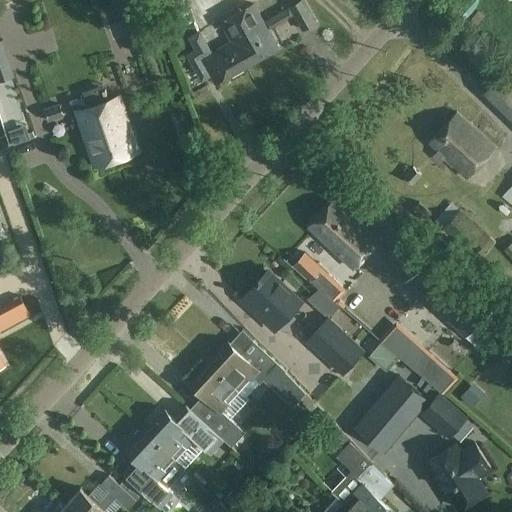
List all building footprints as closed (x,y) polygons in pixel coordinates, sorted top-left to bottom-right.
[(117,0),(134,51),(161,42),(146,0),(117,0)] [(317,22),(304,0),(299,0),(289,6),(293,15),(303,30),(317,22)] [(254,62),(279,48),(269,30),(263,20),(253,3),(220,23),(228,36),(237,31),(239,36),(245,34),(248,40),(244,42),(254,62)] [(289,6),(263,20),(269,30),(293,15),(289,6)] [(112,48),(124,47),(121,22),(109,24),(112,48)] [(237,31),(228,36),(230,41),(211,51),(199,30),(188,36),(195,49),(210,76),(215,84),(254,62),(244,42),(248,40),(245,34),(239,36),(237,31)] [(0,78),(14,74),(2,39),(0,40),(0,39),(0,78)] [(210,76),(195,49),(186,54),(201,81),(210,76)] [(511,80),(502,71),(482,91),(511,119),(511,80)] [(87,106),(77,110),(95,164),(139,149),(120,95),(108,99),(104,89),(100,90),(100,87),(86,91),(87,94),(83,96),(87,106)] [(4,96),(10,119),(25,115),(19,92),(4,96)] [(48,119),(63,114),(60,103),(44,108),(48,119)] [(495,146),(457,111),(429,143),(467,177),(495,146)] [(412,184),(421,175),(413,167),(403,176),(412,184)] [(335,198),(307,229),(353,269),(380,240),(335,198)] [(419,202),(412,210),(421,218),(428,210),(419,202)] [(490,236),(452,202),(436,221),(443,227),(446,224),(483,257),(496,242),(490,236)] [(303,249),(291,263),(319,287),(319,286),(337,301),(348,290),(324,269),(325,268),(303,249)] [(435,249),(405,281),(464,334),(493,302),(435,249)] [(241,299),(274,330),(302,299),(269,269),(241,299)] [(0,330),(31,315),(23,299),(5,307),(4,306),(0,307),(0,330)] [(328,315),(306,339),(342,372),(364,348),(328,315)] [(475,350),(490,363),(507,341),(492,329),(475,350)] [(234,347),(215,368),(237,389),(254,371),(263,379),(293,407),(306,393),(284,370),(285,370),(253,340),(241,353),(234,347)] [(385,348),(376,356),(385,367),(395,359),(385,348)] [(191,408),(190,410),(222,439),(236,424),(228,417),(219,409),(237,389),(215,368),(196,389),(203,396),(191,408)] [(401,374),(370,410),(398,434),(429,397),(401,374)] [(421,413),(450,437),(467,417),(438,393),(421,413)] [(165,409),(145,430),(174,457),(193,436),(205,446),(212,452),(223,440),(222,439),(190,410),(191,408),(186,404),(173,417),(165,409)] [(398,434),(370,410),(356,426),(384,449),(398,434)] [(135,459),(123,472),(127,476),(144,492),(161,508),(173,494),(167,489),(186,468),(182,464),(174,457),(145,430),(126,451),(135,459)] [(343,503),(352,511),(392,511),(393,511),(380,499),(394,484),(350,441),(337,455),(351,470),(332,490),(344,502),(343,503)] [(425,463),(436,480),(440,477),(447,487),(445,488),(458,508),(485,490),(476,476),(490,467),(473,442),(459,451),(455,443),(425,463)] [(63,506),(69,511),(104,511),(106,510),(105,509),(115,498),(128,510),(137,500),(109,475),(101,484),(109,492),(100,501),(91,492),(89,495),(81,487),(63,506)] [(352,511),(343,503),(334,511),(352,511)]
